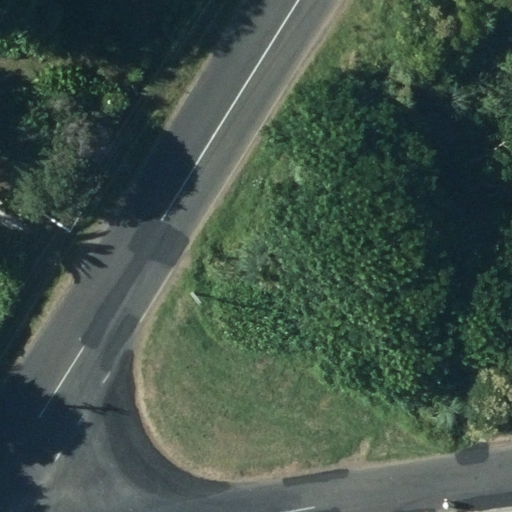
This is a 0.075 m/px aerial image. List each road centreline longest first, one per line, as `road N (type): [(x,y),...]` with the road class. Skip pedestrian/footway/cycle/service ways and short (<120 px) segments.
road 1 (residential): [(0,468),(292,0)]
road 2 (residential): [(294,511),(511,474)]
